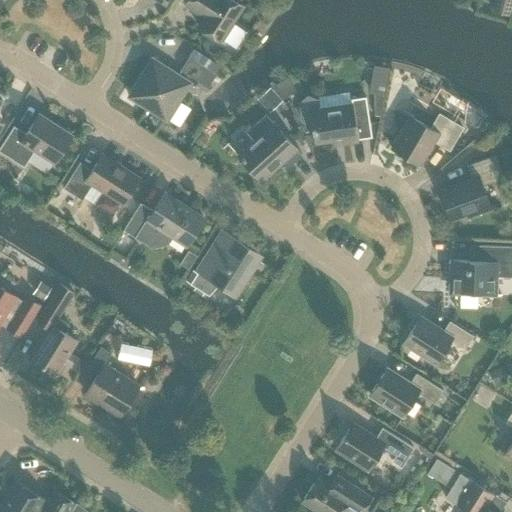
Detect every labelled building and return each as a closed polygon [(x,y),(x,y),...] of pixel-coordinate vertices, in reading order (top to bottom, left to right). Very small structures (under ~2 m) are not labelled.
[(221,40),(243,7),(233,0),(188,0),(185,5),(197,13),(198,11),(205,15),(198,26),(221,40)] [(511,8),(511,0),(493,0),(490,11),(510,16),(511,8)] [(234,26),(222,47),(236,55),(249,34),(234,26)] [(207,86),(220,66),(193,49),(180,69),(207,86)] [(189,82),(153,60),(134,90),(133,89),(129,96),(139,102),(139,101),(166,118),(189,82)] [(366,67),(366,80),(373,80),(373,97),(389,97),(388,67),(366,67)] [(291,82),(270,94),(276,105),(297,93),(291,82)] [(358,139),(372,137),(366,96),(351,99),(352,103),(319,108),(318,100),(308,96),(300,103),(302,121),(311,124),(314,142),(342,138),(343,143),(358,141),(358,139)] [(449,150),(462,127),(439,113),(431,127),(410,115),(391,148),(421,165),(434,141),(449,150)] [(290,165),(302,154),(266,114),(246,132),(254,140),(237,155),(261,180),(285,159),(290,165)] [(54,162),(71,136),(38,115),(26,134),(14,126),(0,147),(0,150),(24,166),(35,149),(54,162)] [(122,204),(139,177),(102,153),(92,170),(80,162),(64,188),(82,200),(92,184),(103,191),(94,205),(112,216),(120,202),(122,204)] [(482,186),(504,178),(495,155),(467,165),(472,179),(440,190),(451,220),(467,214),(468,217),(491,209),(482,186)] [(173,236),(186,245),(204,218),(185,206),(183,208),(162,195),(153,210),(140,202),(123,229),(136,238),(152,248),(167,245),(173,236)] [(235,292),(256,259),(253,257),(255,253),(234,240),(232,243),(220,236),(197,272),(192,269),(185,280),(190,283),(209,295),(220,283),(235,292)] [(478,260),(452,259),(451,290),(478,291),(478,295),(495,295),(496,276),(511,276),(511,245),(479,245),(478,260)] [(28,357),(56,374),(77,340),(64,332),(69,325),(57,317),(74,292),(61,283),(52,296),(37,321),(47,327),(28,357)] [(20,336),(40,305),(26,297),(24,301),(0,286),(0,323),(1,322),(8,327),(7,328),(20,336)] [(465,349),(473,336),(450,321),(443,332),(419,317),(403,342),(436,363),(451,340),(465,349)] [(120,415),(138,386),(104,364),(111,353),(101,346),(88,366),(98,373),(85,393),(120,415)] [(57,382),(72,391),(89,364),(73,355),(57,382)] [(435,403),(443,390),(416,373),(409,384),(386,369),(370,394),(403,415),(418,392),(435,403)] [(457,415),(467,399),(452,390),(443,406),(457,415)] [(397,455),(406,442),(382,427),(375,438),(352,423),(336,448),(369,469),(383,446),(397,455)] [(445,497),(468,511),(493,511),(486,507),(494,495),(460,474),(445,497)] [(341,492),(317,477),(302,501),(318,511),(341,511),(346,506),(355,511),(356,511),(361,506),(364,508),(372,497),(348,481),(341,492)] [(35,511),(44,498),(16,480),(4,497),(5,497),(0,505),(0,511),(35,511)] [(75,503),(55,489),(47,501),(51,503),(44,511),(68,511),(69,511),(70,511),(86,511),(87,511),(75,503)]
